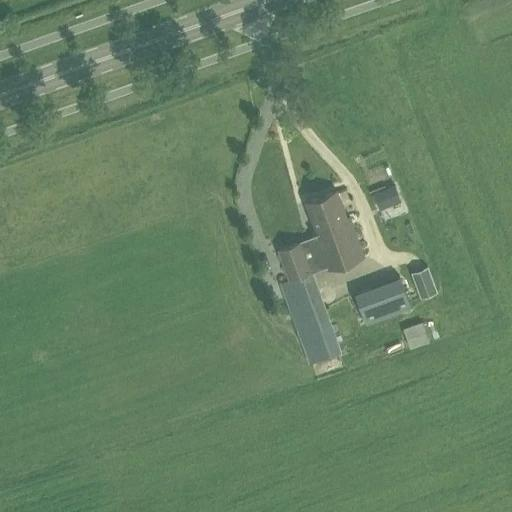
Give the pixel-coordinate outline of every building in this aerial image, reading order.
[(401,201),(396,187),(381,194),(386,207),(401,201)] [(305,348),(310,362),(340,351),(336,336),(336,335),(311,266),(325,261),(328,270),(365,256),(350,218),(348,219),(338,191),(306,203),(316,230),(313,231),(315,237),(301,243),(300,243),(280,251),(290,280),(281,283),(305,348)] [(421,297),(438,292),(428,266),(412,273),(421,297)] [(356,293),(367,323),(411,307),(400,277),(356,293)] [(404,329),(410,347),(429,340),(422,322),(404,329)]
